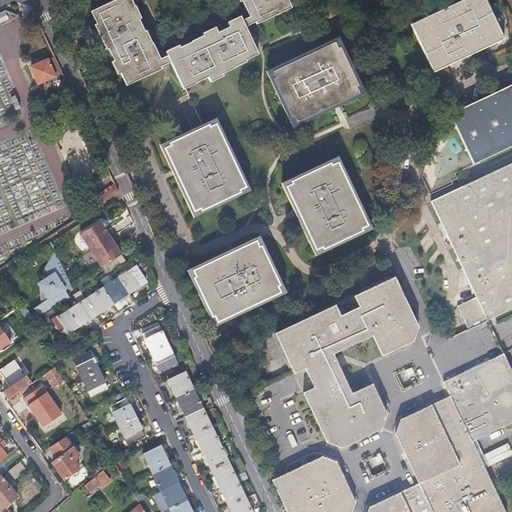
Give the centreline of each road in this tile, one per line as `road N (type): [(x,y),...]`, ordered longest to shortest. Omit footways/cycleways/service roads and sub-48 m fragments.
road 1 (residential): [(35,0),(170,289)]
road 2 (residential): [(170,289),(116,325),(210,511)]
road 3 (residential): [(170,289),(273,511)]
road 4 (unknown): [(151,248),(181,229),(141,135),(205,111)]
road 5 (residential): [(0,409),(54,487),(54,499),(38,511)]
